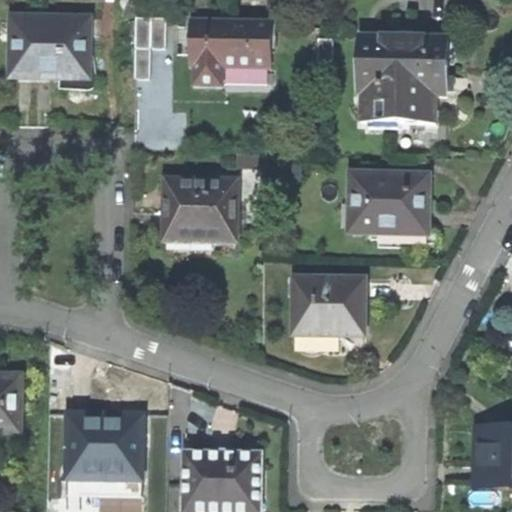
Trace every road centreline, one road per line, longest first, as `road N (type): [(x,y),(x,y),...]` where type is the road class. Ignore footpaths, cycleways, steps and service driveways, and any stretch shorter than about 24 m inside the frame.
road 1 (residential): [(116,339),(115,171),(100,154),(12,160),(2,306)]
road 2 (residential): [(318,408),(307,430),(307,491),(412,491),(413,419),(404,398)]
road 3 (residential): [(511,196),(404,398)]
road 4 (residential): [(318,408),(116,339)]
